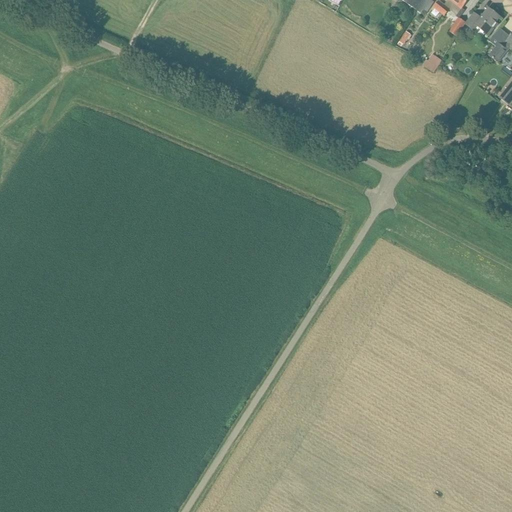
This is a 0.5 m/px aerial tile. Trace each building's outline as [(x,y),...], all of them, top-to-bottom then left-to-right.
[(400,0),(417,12),(425,0),(400,0)] [(428,13),(434,3),(430,0),(425,0),(417,12),(421,14),(424,11),(428,13)] [(462,10),(469,0),(448,0),(445,5),(439,13),(444,17),(454,4),(462,10)] [(439,13),(445,5),(439,1),(433,8),(439,13)] [(492,27),(494,25),(500,18),(489,9),(483,16),(481,14),(479,17),(474,13),(466,24),(465,24),(464,25),(474,32),(476,28),(488,37),(494,29),(492,27)] [(464,25),(465,24),(458,19),(449,32),(457,37),(464,25)] [(410,35),(406,32),(397,45),(401,47),(402,45),(403,46),(410,35)] [(511,34),(508,39),(500,32),(499,32),(498,32),(498,33),(491,41),(490,42),(491,43),(496,47),(489,56),(498,63),(511,46),(511,34)] [(434,73),(437,68),(442,61),(432,55),(428,61),(427,60),(423,66),(434,73)]
